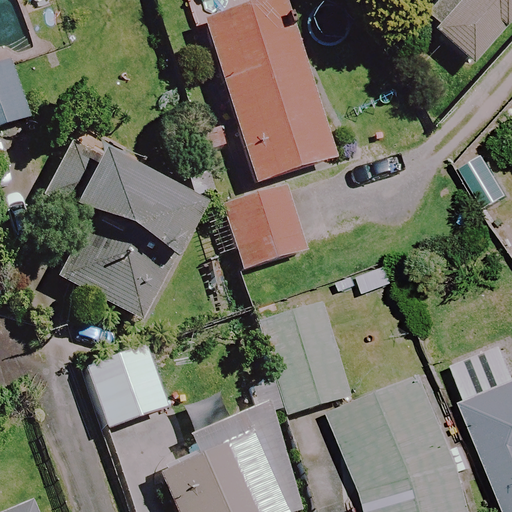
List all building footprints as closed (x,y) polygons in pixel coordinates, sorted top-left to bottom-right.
[(325,168),(273,0),(182,0),(241,193),(325,168)] [(511,0),(430,0),(408,23),(430,45),(460,72),(511,13),(511,0)] [(0,132),(20,126),(0,68),(0,132)] [(189,218),(82,164),(54,220),(75,230),(46,289),(132,333),(189,218)] [(293,260),(274,194),(210,213),(229,279),(293,260)] [(335,408),(308,314),(248,332),(276,427),(325,413),(358,511),(466,511),(422,379),(335,408)] [(155,417),(135,361),(75,383),(95,438),(155,417)] [(511,511),(511,382),(458,404),(500,511),(511,511)] [(275,511),(251,443),(218,455),(149,480),(160,511),(275,511)]
